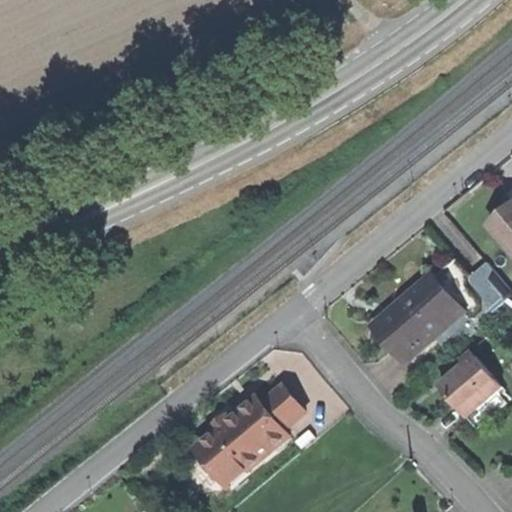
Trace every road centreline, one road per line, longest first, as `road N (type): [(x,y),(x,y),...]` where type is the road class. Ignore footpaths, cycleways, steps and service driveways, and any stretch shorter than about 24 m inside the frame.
road 1 (secondary): [(467,0),(273,127),(0,255)]
road 2 (residential): [(290,315),(44,511)]
road 3 (residential): [(511,134),(290,315)]
road 4 (residential): [(485,511),(290,315)]
